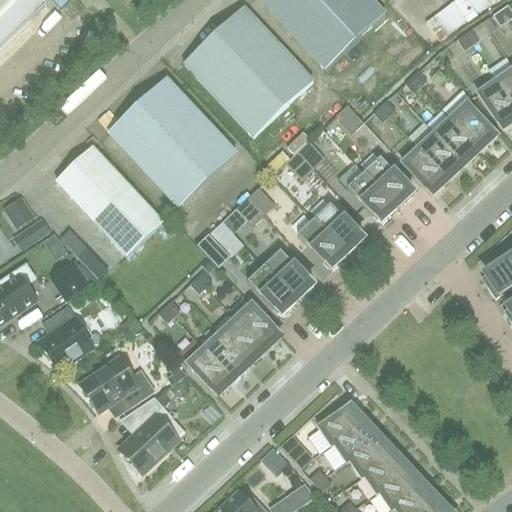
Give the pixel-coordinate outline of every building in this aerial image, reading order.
[(0,0),(0,51),(46,7),(39,0),(0,0)] [(257,0),(325,73),(385,17),(369,0),(257,0)] [(511,19),(505,9),(499,13),(506,24),(511,20),(511,19)] [(253,140),(312,85),(243,11),(184,66),(253,140)] [(506,24),(499,13),(492,18),(500,29),(506,24)] [(464,53),(479,43),(472,32),(457,42),(464,53)] [(511,73),(496,84),(511,108),(511,73)] [(418,74),(404,86),(413,96),(427,83),(418,74)] [(167,82),(108,137),(178,211),(236,156),(167,82)] [(511,125),(511,108),(496,84),(477,97),(502,132),(511,125)] [(395,113),(386,103),(373,116),(382,125),(395,113)] [(466,106),(450,121),(479,153),(496,138),(466,106)] [(347,107),(335,119),(351,136),(363,125),(347,107)] [(450,121),(434,136),(464,168),(479,153),(450,121)] [(464,168),(434,136),(418,151),(448,183),(464,168)] [(296,155),(313,172),(325,161),(308,144),(296,155)] [(56,185),(126,259),(162,225),(92,151),(56,185)] [(448,183),(418,151),(402,166),(431,198),(448,183)] [(313,172),(296,155),(285,166),(301,183),(313,172)] [(360,156),(341,174),(350,183),(369,166),(360,156)] [(363,176),(396,211),(397,209),(398,210),(413,196),(380,161),(363,176)] [(396,211),(363,176),(347,192),(380,227),(395,213),(394,212),(396,211)] [(247,201),(263,219),(275,208),(258,190),(247,201)] [(35,220),(21,199),(2,212),(16,233),(35,220)] [(263,219),(247,201),(235,212),(252,230),(263,219)] [(313,223),(346,257),(347,256),(348,257),(363,243),(330,207),(313,223)] [(21,255),(50,235),(42,223),(13,242),(21,255)] [(346,257),(313,223),(297,238),(330,274),(345,260),(344,259),(346,257)] [(67,255),(54,236),(42,244),(55,263),(67,255)] [(225,255),(208,237),(196,248),(213,266),(225,255)] [(279,253),(262,268),(296,304),(297,302),(298,303),(313,290),(279,253)] [(486,288),(495,301),(511,289),(511,260),(489,276),(486,279),(489,284),(489,285),(490,286),(486,288)] [(75,264),(57,275),(74,300),(91,288),(75,264)] [(0,291),(0,327),(35,304),(22,285),(32,278),(25,268),(0,284),(0,289),(1,291),(0,291)] [(296,304),(262,268),(246,283),(280,320),(295,306),(294,305),(296,304)] [(212,284),(203,275),(189,287),(198,297),(212,284)] [(235,322),(265,354),(281,339),(251,307),(251,308),(243,300),(229,313),(237,321),(235,322)] [(158,316),(167,326),(180,314),(171,304),(158,316)] [(76,322),(70,314),(65,307),(45,320),(51,329),(50,334),(52,337),(39,346),(58,373),(92,350),(88,345),(90,343),(91,339),(84,327),(79,327),(77,328),(74,323),(76,322)] [(235,322),(219,337),(248,369),(265,354),(235,322)] [(248,369),(219,337),(203,352),(232,384),(248,369)] [(232,384),(203,352),(187,367),(216,399),(232,384)] [(118,363),(81,388),(83,391),(82,394),(85,400),(89,400),(99,415),(123,398),(131,409),(154,393),(140,373),(130,380),(118,363)] [(187,379),(175,366),(168,372),(172,378),(166,381),(169,386),(163,390),(165,393),(187,379)] [(162,395),(155,402),(163,410),(170,403),(162,395)] [(142,476),(177,443),(163,429),(172,420),(154,400),(130,416),(141,433),(120,453),(132,465),(129,468),(136,477),(140,474),(142,476)] [(332,449),(366,425),(360,415),(355,418),(349,409),(317,432),(318,433),(320,431),(332,449)] [(366,425),(332,449),(335,447),(347,465),(381,441),(375,431),(370,434),(365,427),(367,425),(366,425)] [(381,441),(347,465),(350,463),(361,481),(396,457),(390,447),(385,450),(380,443),(382,441),(381,441)] [(277,456),(275,454),(272,451),(260,462),(266,467),(277,456)] [(295,465),(301,472),(311,463),(304,456),(295,465)] [(397,457),(396,457),(361,481),(362,481),(365,479),(376,497),(411,473),(405,463),(400,466),(395,458),(397,457)] [(316,488),(325,479),(319,472),(309,481),(316,488)] [(411,473),(376,497),(377,497),(380,495),(390,511),(391,511),(426,489),(420,479),(415,482),(410,474),(412,473),(411,473)] [(168,492),(159,479),(146,488),(156,501),(168,492)] [(331,486),(325,479),(316,488),(322,495),(331,486)] [(285,500),(292,511),(297,511),(314,501),(304,487),(285,500)] [(427,489),(426,489),(391,511),(393,511),(394,511),(430,511),(441,505),(435,495),(430,498),(425,490),(427,489)] [(221,511),(263,511),(246,494),(239,498),(238,496),(221,511)]
